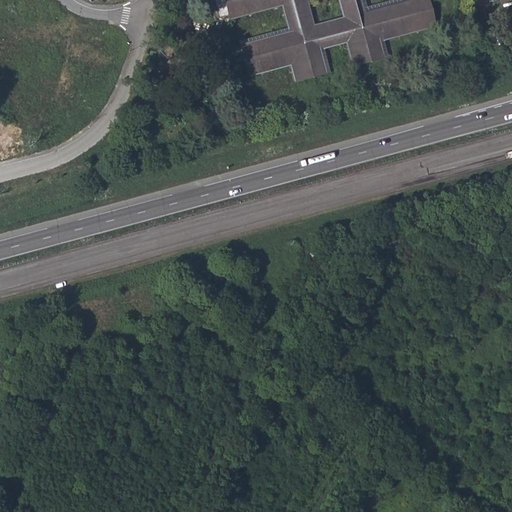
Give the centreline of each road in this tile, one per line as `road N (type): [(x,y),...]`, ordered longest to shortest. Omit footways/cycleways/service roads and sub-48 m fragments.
road 1 (trunk): [(0,280),(511,142)]
road 2 (trunk): [(511,112),(0,250)]
road 3 (unclassified): [(0,172),(73,152),(116,110)]
